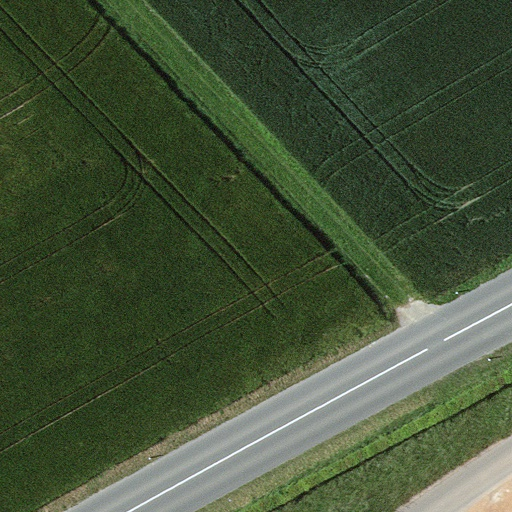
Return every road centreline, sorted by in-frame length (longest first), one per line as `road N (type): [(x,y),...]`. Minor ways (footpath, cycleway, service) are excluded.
road 1 (track): [(439,342),(120,0)]
road 2 (tertiary): [(129,511),(511,302)]
